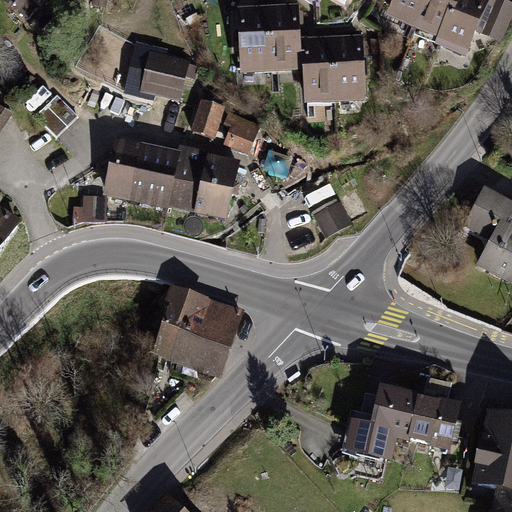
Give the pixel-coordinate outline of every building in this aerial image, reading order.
[(48,0),(3,0),(2,2),(17,12),(26,0),(41,10),(48,0)] [(116,0),(92,0),(91,8),(107,11),(108,0),(115,0),(117,0),(116,0)] [(429,0),(396,0),(387,21),(415,33),(429,0)] [(429,0),(415,33),(441,44),(459,0),(429,0)] [(491,2),(486,0),(459,0),(441,44),(438,50),(466,61),(477,35),(491,2)] [(491,0),(491,2),(477,35),(501,45),(511,19),(511,5),(500,1),(500,0),(491,0)] [(273,77),(301,75),(299,45),(297,12),(269,13),(273,77)] [(273,77),(269,13),(237,15),(241,79),(273,77)] [(197,15),(187,20),(191,27),(201,22),(197,15)] [(362,41),(332,43),(336,107),(366,105),(362,41)] [(299,45),(301,75),(303,109),(336,107),(332,43),(299,45)] [(192,62),(152,52),(142,93),(182,103),(192,62)] [(206,103),(202,101),(192,133),(217,141),(230,100),(209,94),(206,103)] [(56,97),(36,117),(57,138),(77,117),(56,97)] [(0,107),(0,135),(13,116),(0,107)] [(263,128),(230,114),(225,126),(232,129),(225,146),(251,157),(263,128)] [(129,203),(142,145),(117,140),(104,197),(129,203)] [(167,151),(142,145),(129,203),(169,212),(170,209),(183,148),(184,146),(168,143),(167,151)] [(210,154),(183,148),(170,209),(196,215),(209,156),(210,154)] [(242,164),(209,156),(196,215),(229,222),(242,164)] [(511,208),(485,194),(465,230),(491,244),(476,271),(511,290),(511,208)] [(107,199),(84,198),(83,218),(106,219),(107,199)] [(0,257),(23,222),(0,207),(0,205),(3,201),(0,199),(0,257)] [(352,226),(341,203),(315,217),(326,239),(352,226)] [(209,300),(172,287),(166,310),(170,311),(155,359),(172,363),(182,328),(207,311),(209,300)] [(244,312),(209,300),(207,311),(182,328),(172,363),(223,382),(244,312)] [(452,385),(427,380),(424,394),(448,400),(452,385)] [(417,395),(378,387),(369,426),(349,422),(342,453),(390,463),(395,440),(407,443),(417,399),(417,395)] [(436,403),(417,399),(407,443),(427,447),(426,450),(450,455),(460,405),(437,400),(436,403)] [(497,485),(511,488),(511,420),(487,415),(480,445),(477,445),(472,469),(475,470),(473,480),(497,485)] [(511,511),(511,488),(497,485),(491,511),(511,511)] [(184,511),(167,497),(153,511),(184,511)]
